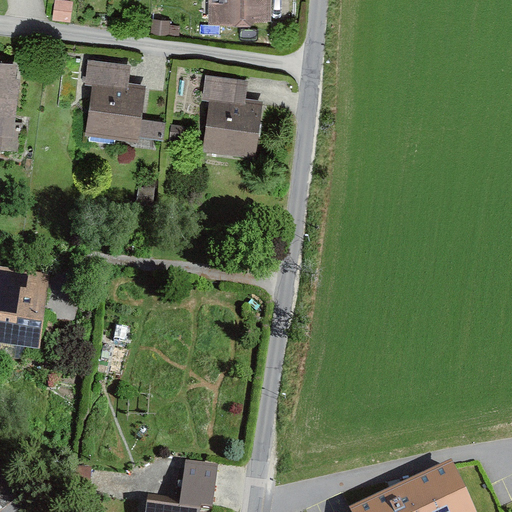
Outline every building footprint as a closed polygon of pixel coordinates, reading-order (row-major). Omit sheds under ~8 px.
[(69,0),(54,0),(52,20),(70,22),(73,0),(69,0)] [(208,0),(209,15),(272,16),(272,0),(208,0)] [(152,18),(151,33),(169,34),(170,19),(152,18)] [(0,152),(16,154),(19,133),(14,133),(22,64),(0,61),(0,152)] [(87,83),(95,84),(88,137),(141,144),(141,139),(165,142),(167,124),(144,121),(148,88),(131,86),(134,67),(90,61),(87,83)] [(250,81),(207,77),(204,101),(212,101),(207,153),(259,158),(264,102),(248,101),(250,81)] [(157,192),(141,190),(139,210),(155,212),(157,192)] [(0,271),(0,348),(40,353),(48,277),(0,271)] [(148,500),(146,511),(201,511),(202,508),(215,509),(220,463),(186,459),(181,504),(148,500)] [(473,511),(452,466),(354,511),(473,511)] [(40,511),(9,471),(0,478),(0,511),(40,511)]
